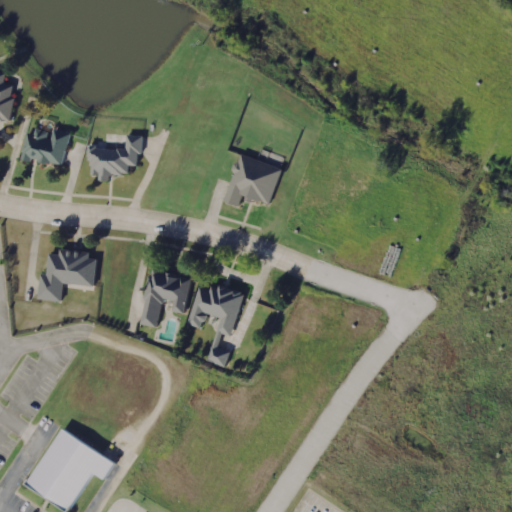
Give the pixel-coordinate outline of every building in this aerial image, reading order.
[(0,71),(0,119),(12,120),(14,98),(10,98),(11,84),(3,84),(4,72),(0,71)] [(36,129),(35,134),(26,131),(19,158),(29,160),(30,155),(38,157),(36,162),(47,165),(48,160),(59,163),(68,132),(54,128),(51,138),(45,137),(47,132),(36,129)] [(126,134),(125,149),(96,148),(96,144),(86,144),(86,159),(91,159),(90,172),(98,172),(98,180),(106,180),(106,176),(125,176),(125,167),(135,167),(135,153),(141,153),(141,135),(126,134)] [(239,153),(220,203),(236,209),(240,196),(266,206),(280,168),(239,153)] [(59,249),(58,254),(48,253),(47,274),(41,274),(39,300),(63,302),(64,285),(94,287),(96,259),(90,258),(90,251),(59,249)] [(187,277),(149,271),(140,322),(155,325),(160,297),(173,299),(171,309),(181,310),(187,277)] [(241,291),(231,288),(230,291),(218,287),(217,290),(206,286),(204,291),(198,288),(184,326),(203,333),(209,316),(217,319),(202,360),(224,368),(230,350),(217,345),(221,333),(230,337),(243,300),(238,298),(241,291)] [(62,428),(26,484),(67,511),(93,471),(105,479),(115,463),(62,428)]
